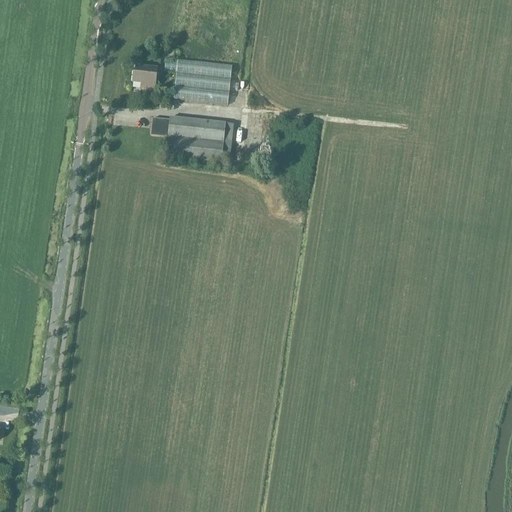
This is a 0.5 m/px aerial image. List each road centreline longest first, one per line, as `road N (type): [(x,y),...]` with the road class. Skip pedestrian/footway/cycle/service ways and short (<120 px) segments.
road 1 (tertiary): [(26,511),(101,0)]
road 2 (track): [(86,108),(220,109),(406,127)]
